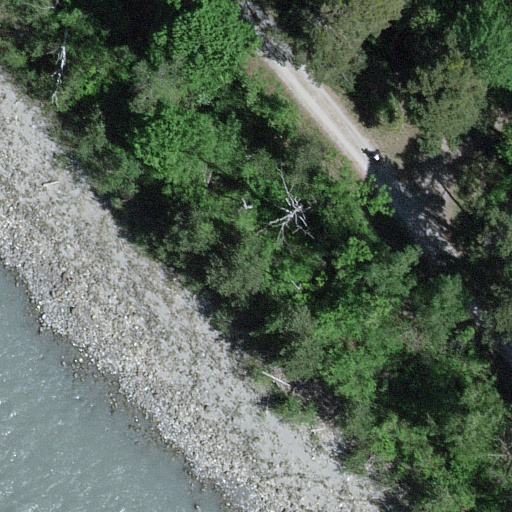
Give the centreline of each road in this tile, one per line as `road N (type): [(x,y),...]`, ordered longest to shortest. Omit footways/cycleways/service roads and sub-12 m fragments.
road 1 (track): [(511,329),(247,0)]
road 2 (unknown): [(392,176),(390,55),(346,0)]
